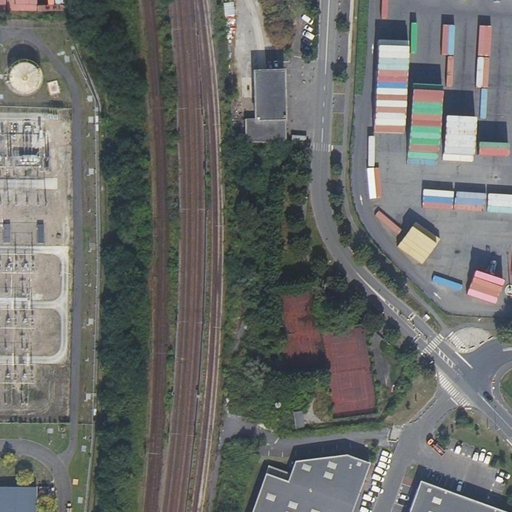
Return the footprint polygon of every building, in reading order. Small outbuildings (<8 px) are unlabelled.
[(0,0),(0,8),(11,8),(10,0),(0,0)] [(23,60),(18,61),(14,63),(11,67),(9,71),(8,76),(10,81),(12,85),(16,88),(20,89),(25,90),(30,88),(34,86),(37,82),(38,77),(38,72),(36,67),(33,63),(28,61),(23,60)] [(247,143),(262,143),(286,144),(284,73),(255,74),(254,123),(247,123),(247,143)] [(427,144),(427,148),(439,149),(439,139),(413,137),(413,143),(427,144)] [(111,182),(117,175),(111,170),(106,177),(111,182)] [(304,411),(297,412),(298,428),(306,427),(304,411)] [(289,481),(267,473),(252,511),(347,511),(355,492),(360,494),(368,472),(365,470),(368,463),(348,456),(296,461),(289,481)] [(421,492),(418,490),(409,511),(496,511),(470,502),(468,507),(459,503),(461,499),(424,485),(421,492)] [(35,511),(35,489),(0,488),(0,511),(35,511)] [(352,511),(360,494),(355,492),(347,511),(352,511)] [(470,502),(461,499),(459,503),(468,507),(470,502)]
